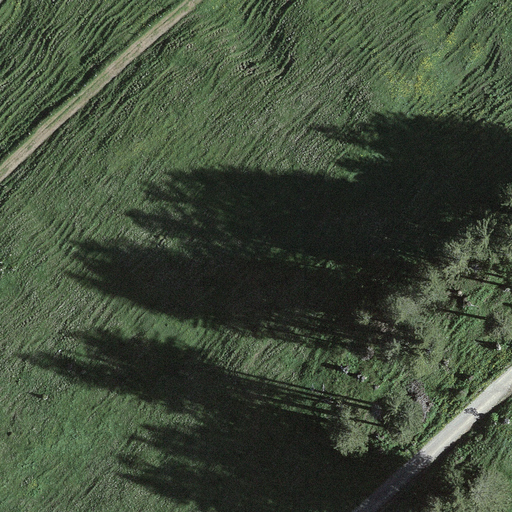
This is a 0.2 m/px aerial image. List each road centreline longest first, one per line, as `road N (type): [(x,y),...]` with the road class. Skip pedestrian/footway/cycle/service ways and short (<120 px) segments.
road 1 (track): [(0,177),(187,0)]
road 2 (track): [(360,511),(463,407),(511,371)]
